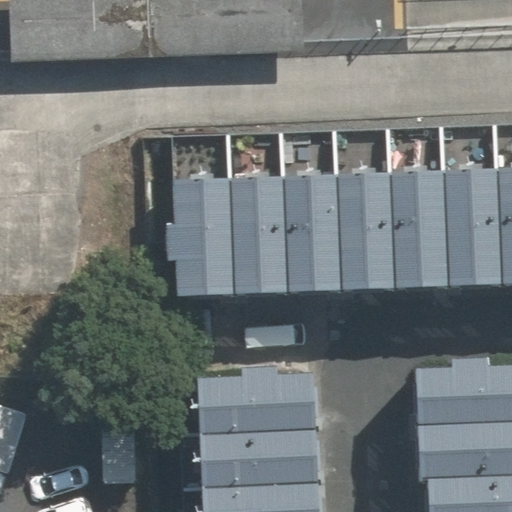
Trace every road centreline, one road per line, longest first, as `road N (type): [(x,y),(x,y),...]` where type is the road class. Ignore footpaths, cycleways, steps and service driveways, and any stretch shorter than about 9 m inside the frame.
road 1 (residential): [(372,511),(364,336)]
road 2 (residential): [(196,342),(364,336)]
road 3 (residential): [(364,336),(511,330)]
